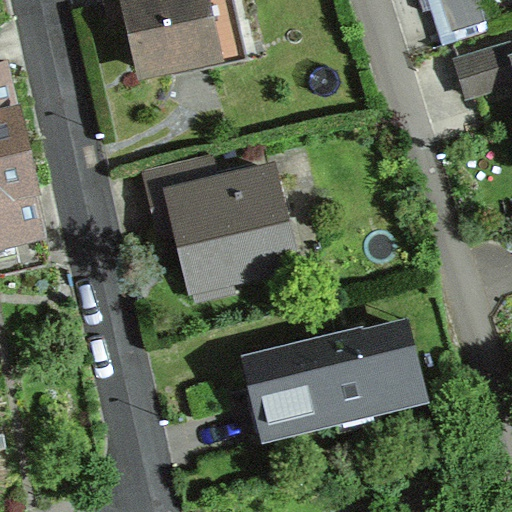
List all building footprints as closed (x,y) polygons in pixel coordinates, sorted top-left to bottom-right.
[(101,0),(106,20),(121,17),(135,83),(221,64),(207,0),(101,0)] [(505,51),(456,65),(466,99),(511,86),(511,58),(508,60),(505,51)] [(0,74),(0,163),(25,158),(8,73),(0,74)] [(25,158),(0,163),(0,288),(0,289),(49,279),(25,158)] [(211,161),(145,176),(160,241),(173,238),(188,302),(300,276),(275,167),(215,181),(211,161)] [(246,363),(266,445),(427,407),(408,325),(246,363)]
